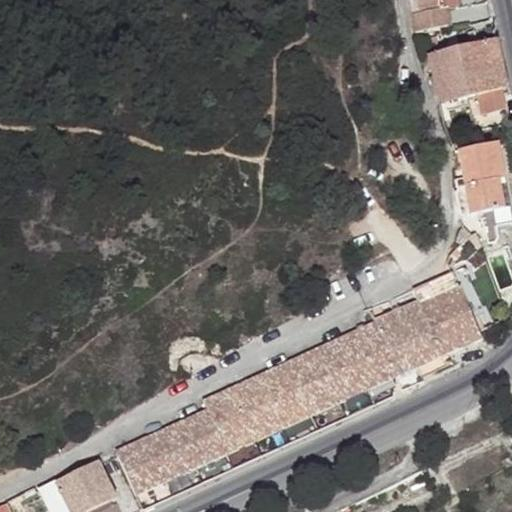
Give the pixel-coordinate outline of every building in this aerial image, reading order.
[(410,1),(416,36),(451,29),(447,12),(458,9),(456,0),(411,0),(410,0),(410,1)] [(440,108),(447,106),(467,101),(478,99),(482,118),(478,119),(481,133),(510,127),(509,118),(503,93),(506,93),(496,44),(428,59),(440,108)] [(478,99),(467,101),(469,109),(471,121),(478,119),(482,118),(478,99)] [(449,114),(469,109),(467,101),(447,106),(449,114)] [(498,148),(459,156),(471,219),(511,211),(498,148)] [(464,272),(453,277),(472,322),(483,317),(464,272)] [(457,352),(481,343),(472,322),(453,277),(415,294),(420,307),(376,325),(386,350),(395,371),(398,378),(401,376),(457,352)] [(361,343),(350,349),(370,392),(385,385),(382,378),(395,371),(386,350),(376,325),(357,334),(361,343)] [(334,345),(316,353),(337,399),(351,392),(354,399),(370,392),(350,349),(338,354),(334,345)] [(316,353),(299,361),(304,370),(292,376),(312,419),(327,412),(324,405),(337,399),(316,353)] [(385,385),(398,378),(395,371),(382,378),(385,385)] [(276,372),(258,381),(280,425),(293,419),(296,426),(312,419),(292,376),(280,381),(276,372)] [(258,381),(241,389),(245,398),(234,403),(254,446),(269,439),(266,432),(280,425),(258,381)] [(351,392),(337,399),(341,405),(354,399),(351,392)] [(341,405),(337,399),(324,405),(327,412),(341,405)] [(218,400),(201,407),(225,460),(254,446),(234,403),(222,409),(218,400)] [(192,434),(180,439),(196,473),(225,460),(205,417),(187,425),(192,434)] [(293,419),(280,425),(283,433),(296,426),(293,419)] [(283,433),(280,425),(266,432),(269,439),(283,433)] [(164,436),(147,444),(167,487),(196,473),(180,439),(168,445),(164,436)] [(134,461),(123,467),(139,501),(167,487),(147,444),(129,452),(134,461)] [(99,464),(41,492),(50,511),(97,511),(117,502),(99,464)]
